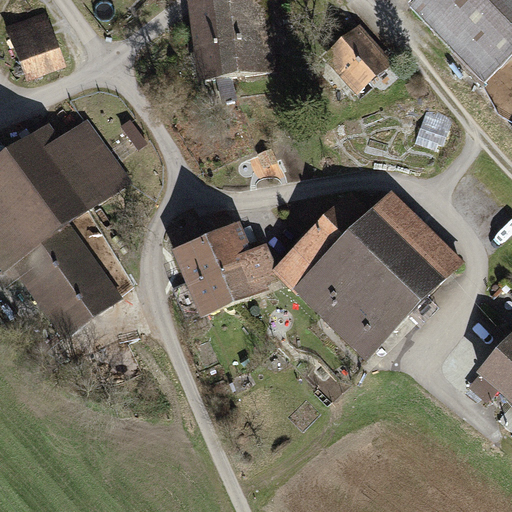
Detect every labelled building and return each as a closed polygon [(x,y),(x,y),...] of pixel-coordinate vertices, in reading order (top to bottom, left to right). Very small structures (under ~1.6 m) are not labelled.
[(244,0),(230,2),(240,77),(271,73),(265,29),(271,28),(269,15),(263,16),(261,0),(244,0)] [(511,0),(421,0),(414,8),(458,54),(455,57),(482,85),(511,56),(511,0)] [(240,77),(230,2),(197,6),(206,81),(240,77)] [(46,18),(8,33),(27,81),(65,66),(46,18)] [(358,32),(329,56),(361,92),(389,68),(358,32)] [(148,144),(130,120),(121,127),(138,151),(148,144)] [(37,139),(0,165),(0,264),(5,271),(0,274),(0,281),(5,288),(21,276),(66,338),(120,299),(68,226),(129,182),(88,125),(47,154),(37,139)] [(274,163),(269,153),(260,157),(265,167),(274,163)] [(345,207),(279,273),(367,359),(461,265),(393,197),(364,226),(345,207)] [(220,236),(207,242),(232,301),(260,289),(256,281),(273,273),(263,250),(246,258),(234,230),(233,230),(227,216),(213,222),(220,236)] [(195,228),(173,238),(180,252),(180,254),(194,286),(176,294),(188,320),(232,301),(207,242),(202,244),(195,228)] [(511,359),(504,352),(482,376),(511,402),(511,359)]
